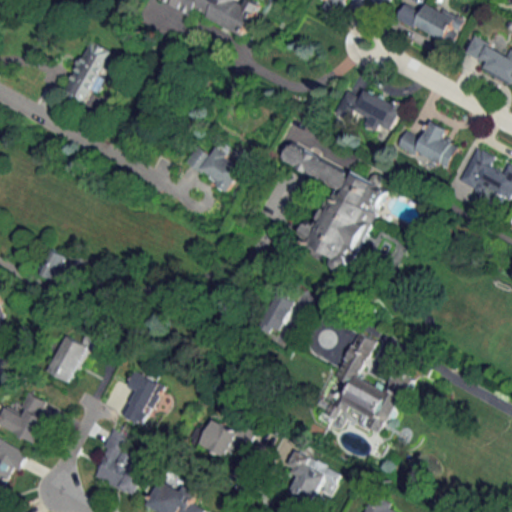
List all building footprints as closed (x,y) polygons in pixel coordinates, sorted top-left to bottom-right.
[(248,36),(263,3),(256,0),(246,0),(247,0),(246,0),(159,0),(194,16),(197,11),(248,36)] [(324,0),(321,7),(339,15),(345,0),(376,0),(389,5),(390,0),(324,0)] [(465,17),(427,3),(424,11),(406,4),(400,21),(456,42),(465,17)] [(511,81),(511,47),(508,54),(475,36),(464,56),(511,81)] [(93,88),(99,92),(106,78),(102,75),(114,51),(91,39),(64,94),(85,104),(93,88)] [(347,89),(336,114),(352,122),(356,111),(370,117),(369,121),(393,132),(405,106),(366,89),(363,97),(347,89)] [(450,169),(461,146),(445,138),(450,128),(433,120),(425,138),(407,130),(400,145),(450,169)] [(389,190),(293,141),(284,160),(338,187),(320,223),(309,217),(298,238),(336,257),(333,265),(348,273),(389,190)] [(230,191),(248,166),(220,146),(214,155),(199,145),(188,162),(230,191)] [(462,179),(511,203),(511,162),(506,170),(494,165),(499,156),(478,146),(462,179)] [(44,272),(55,279),(68,255),(57,250),(44,272)] [(298,298),(281,289),(261,325),(278,335),(298,298)] [(0,332),(5,330),(1,320),(9,317),(0,296),(0,332)] [(390,434),(414,377),(398,370),(390,389),(362,377),(378,339),(359,331),(337,384),(341,385),(328,416),(344,422),(351,407),(366,413),(362,422),(390,434)] [(51,371),(72,382),(90,346),(68,335),(51,371)] [(126,414),(146,425),(167,385),(139,370),(130,386),(139,391),(126,414)] [(20,412),(7,406),(0,422),(0,424),(39,442),(55,405),(28,393),(20,412)] [(238,431),(215,419),(202,442),(228,456),(237,438),(252,445),(261,428),(245,420),(238,431)] [(137,496),(151,464),(111,445),(97,477),(137,496)] [(345,471),(298,451),(290,470),(300,474),(291,494),(316,504),(325,482),(338,488),(345,471)] [(182,490),(162,480),(149,505),(161,511),(206,511),(208,509),(196,502),(202,492),(186,483),(182,490)] [(405,511),(406,511),(374,495),(365,511),(366,511),(405,511)]
